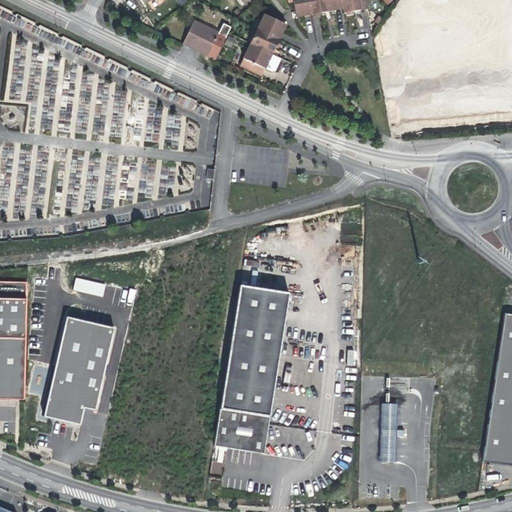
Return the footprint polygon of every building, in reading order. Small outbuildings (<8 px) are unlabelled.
[(302,16),(311,14),(308,0),(291,0),(295,17),(302,16)] [(318,13),(327,11),(324,0),(308,0),(311,14),(318,13)] [(334,10),(343,9),(341,0),(324,0),(327,11),(334,10)] [(365,0),(341,0),(343,9),(343,14),(345,13),(345,16),(352,15),(352,12),(359,11),(367,9),(365,0)] [(280,22),(264,14),(257,30),(279,39),(282,33),(286,24),(283,23),(280,22)] [(194,21),(183,44),(197,51),(209,56),(213,47),(220,33),(194,21)] [(275,46),(279,39),(257,30),(250,44),(272,54),(275,46)] [(226,36),(220,33),(213,47),(220,50),(222,46),(226,36)] [(265,69),(272,54),(250,44),(240,66),(261,76),(264,71),(265,69)] [(281,59),(272,54),(265,69),(272,72),(275,71),(281,59)] [(44,69),(8,66),(5,102),(29,104),(26,126),(42,127),(43,119),(52,120),(55,89),(42,88),(44,69)] [(167,432),(202,438),(227,276),(184,269),(179,300),(165,297),(156,351),(173,356),(179,366),(167,432)] [(102,297),(105,284),(76,277),(73,289),(102,297)] [(0,399),(23,400),(26,283),(0,282),(0,399)] [(288,297),(242,289),(217,445),(263,452),(265,441),(288,297)] [(511,314),(505,314),(483,462),(511,466),(511,314)] [(115,326),(67,315),(43,418),(79,426),(81,414),(83,406),(96,409),(115,326)] [(399,403),(383,403),(381,462),(384,462),(395,462),(399,403)]
